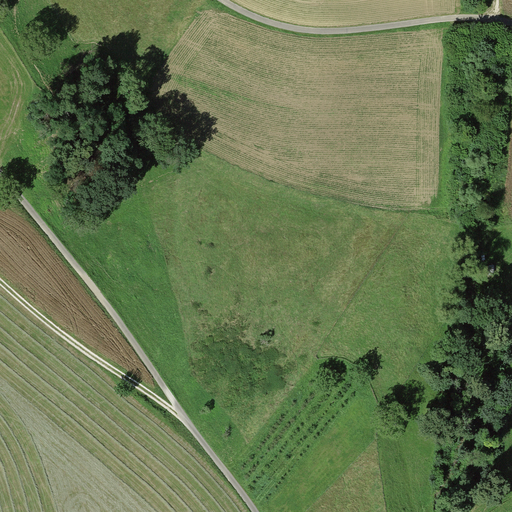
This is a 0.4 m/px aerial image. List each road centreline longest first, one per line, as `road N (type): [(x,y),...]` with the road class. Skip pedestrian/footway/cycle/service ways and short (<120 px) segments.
road 1 (track): [(127,92),(130,113),(144,123),(207,160),(301,197),(511,225)]
road 2 (track): [(0,172),(255,511)]
road 3 (track): [(511,22),(455,17),(304,29),(223,0)]
road 4 (track): [(182,415),(0,280)]
